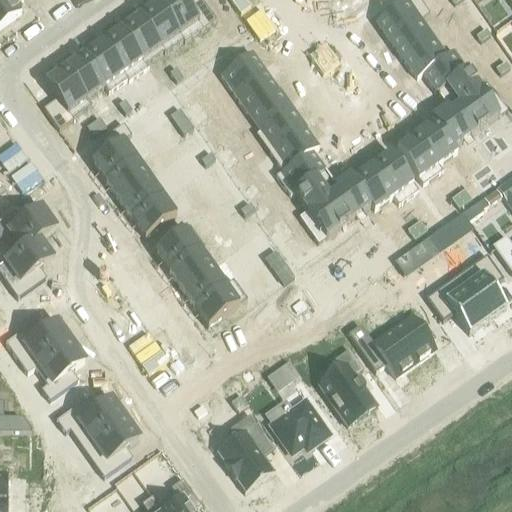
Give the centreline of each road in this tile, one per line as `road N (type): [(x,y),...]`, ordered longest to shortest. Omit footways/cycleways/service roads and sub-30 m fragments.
road 1 (residential): [(223,511),(75,298),(83,204),(0,82)]
road 2 (residential): [(296,511),(511,360)]
road 3 (residential): [(0,70),(98,0)]
